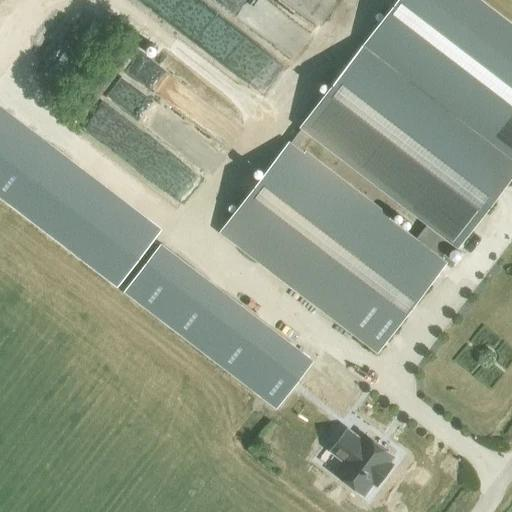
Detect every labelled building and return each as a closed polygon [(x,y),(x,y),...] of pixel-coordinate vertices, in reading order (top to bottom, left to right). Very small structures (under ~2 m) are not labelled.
[(298,134),(294,131),(290,135),(295,138),(290,144),(223,232),(378,350),(445,263),(440,259),(452,244),(457,248),(511,176),(511,9),(500,0),(399,0),(367,44),(302,128),(298,134)] [(0,105),(0,197),(118,287),(162,229),(0,105)] [(125,292),(157,317),(276,408),(312,361),(193,269),(162,245),(125,292)] [(474,335),(463,349),(476,360),(488,346),(474,335)] [(334,448),(333,448),(349,461),(338,476),(363,495),(375,480),(379,484),(391,467),(387,464),(393,456),(368,437),(363,443),(347,430),(334,448)]
